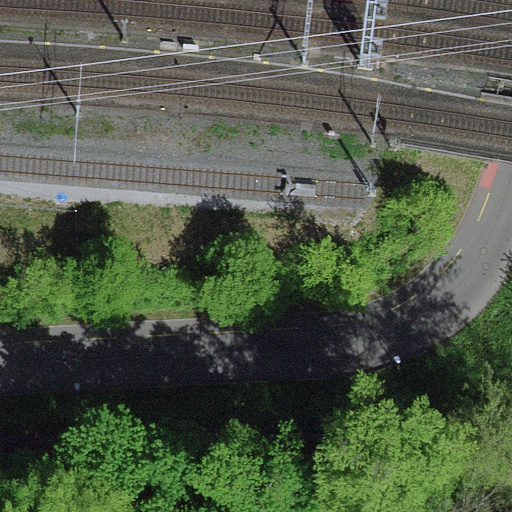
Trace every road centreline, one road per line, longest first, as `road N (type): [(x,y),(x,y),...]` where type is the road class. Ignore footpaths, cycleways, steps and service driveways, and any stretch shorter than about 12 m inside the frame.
road 1 (unclassified): [(0,354),(368,332),(427,310),(469,273),(511,180)]
road 2 (track): [(0,469),(252,471),(511,431)]
